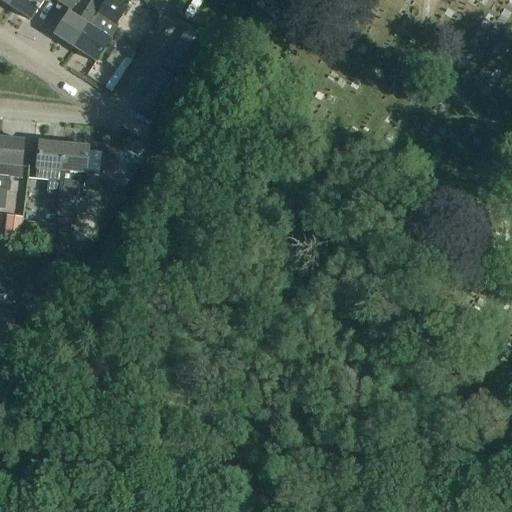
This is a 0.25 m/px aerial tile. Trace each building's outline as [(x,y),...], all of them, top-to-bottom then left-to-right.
[(15,0),(0,0),(0,2),(10,9),(15,0)] [(15,0),(10,9),(30,22),(45,0),(44,0),(15,0)] [(61,0),(59,3),(73,12),(80,0),(61,0)] [(107,0),(102,8),(74,51),(96,65),(110,43),(109,42),(129,11),(112,0),(107,0)] [(74,51),(102,8),(93,1),(79,22),(69,15),(54,38),(74,51)] [(181,39),(198,50),(204,40),(187,29),(181,39)] [(192,60),(198,50),(181,39),(174,49),(192,60)] [(168,58),(185,69),(192,60),(174,49),(168,58)] [(124,57),(103,89),(111,94),(132,62),(124,57)] [(179,79),(185,69),(168,58),(162,68),(179,79)] [(154,82),(171,93),(176,84),(159,73),(154,82)] [(165,102),(171,93),(154,82),(148,91),(165,102)] [(142,100),(159,111),(165,102),(148,91),(142,100)] [(153,120),(159,111),(142,100),(136,109),(153,120)] [(0,233),(1,234),(5,192),(11,192),(12,178),(20,179),(20,170),(23,143),(0,140),(0,233)] [(60,173),(64,147),(39,144),(37,171),(38,171),(37,181),(49,182),(47,195),(58,196),(60,173)] [(60,173),(58,196),(83,199),(88,149),(64,147),(60,173)] [(6,216),(4,234),(20,236),(21,218),(6,216)] [(55,245),(68,246),(70,222),(58,220),(55,245)] [(24,224),(23,239),(41,241),(43,225),(24,224)] [(5,243),(0,250),(0,253),(7,258),(13,248),(5,243)] [(52,270),(39,291),(46,295),(51,299),(64,278),(52,270)] [(0,274),(0,341),(11,343),(15,305),(2,303),(5,275),(0,274)]
